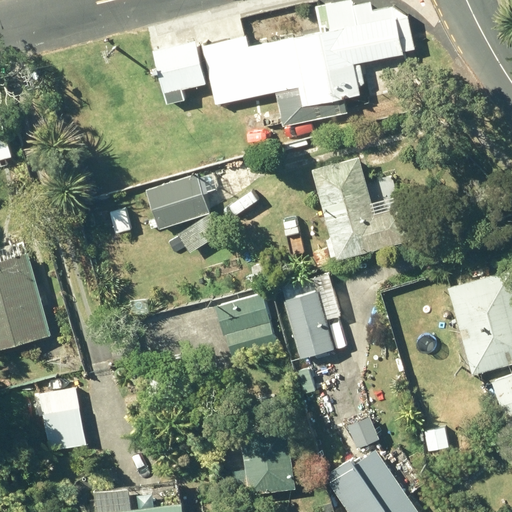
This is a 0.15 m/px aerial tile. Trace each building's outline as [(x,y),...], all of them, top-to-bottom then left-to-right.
[(402,12),(381,16),(377,0),(326,0),(320,1),(326,27),(255,41),(252,30),(209,40),(223,101),(306,82),(309,102),(372,89),(365,58),(410,49),(402,12)] [(160,44),(173,99),(191,95),(189,82),(213,77),(202,33),(160,44)] [(0,103),(0,158),(16,154),(3,103),(0,103)] [(343,250),(344,254),(415,235),(405,200),(381,207),(366,149),(318,163),(337,232),(332,233),(337,252),(343,250)] [(161,183),(173,221),(216,208),(203,169),(161,183)] [(81,207),(85,224),(89,224),(86,207),(81,207)] [(183,230),(195,248),(227,228),(214,210),(183,230)] [(233,249),(244,263),(261,248),(250,235),(233,249)] [(317,248),(322,263),(336,259),(332,243),(317,248)] [(0,345),(56,330),(34,249),(0,258),(0,345)] [(258,262),(259,270),(275,268),(273,260),(258,262)] [(511,266),(452,283),(477,372),(511,362),(511,266)] [(305,355),(339,345),(331,316),(344,313),(332,269),(285,282),(305,355)] [(231,333),(237,354),(282,341),(267,292),(220,306),(229,333),(231,333)] [(443,356),(438,365),(449,372),(455,362),(443,356)] [(511,371),(497,377),(511,420),(511,371)] [(36,390),(40,412),(85,405),(81,383),(36,390)] [(353,423),(361,444),(383,436),(375,415),(353,423)] [(238,465),(240,492),(302,485),(294,421),(246,426),(251,464),(238,465)] [(429,511),(384,445),(364,458),(361,453),(335,471),(339,476),(335,478),(357,511),(429,511)] [(101,506),(101,511),(193,511),(191,492),(101,506)]
